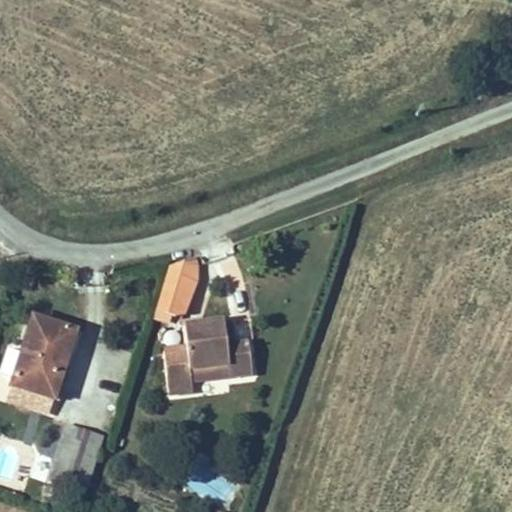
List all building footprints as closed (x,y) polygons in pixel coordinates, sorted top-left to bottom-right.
[(206,308),(218,275),(222,258),(219,251),(194,260),(178,304),(197,311),(199,305),(206,308)] [(249,316),(241,317),(243,339),(251,338),(249,316)] [(210,374),(209,364),(245,360),(246,369),(271,366),(267,336),(251,338),(243,339),(241,317),(204,322),(206,341),(181,345),(186,387),(211,384),(210,374)] [(92,335),(51,320),(27,388),(67,402),(92,335)] [(245,360),(209,364),(210,374),(246,369),(245,360)] [(67,402),(27,388),(21,405),(61,419),(67,402)] [(111,439),(78,427),(58,483),(92,495),(111,439)]
